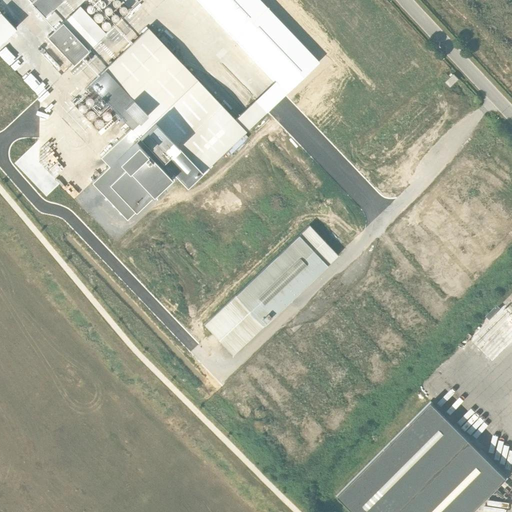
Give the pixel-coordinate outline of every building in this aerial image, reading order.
[(28,0),(45,16),(62,0),(28,0)] [(72,63),(104,33),(79,6),(47,37),(72,63)] [(0,11),(0,42),(15,28),(0,11)] [(255,99),(234,118),(147,28),(88,83),(131,128),(101,157),(108,166),(92,182),(113,204),(127,219),(136,210),(137,210),(139,212),(158,195),(159,196),(160,196),(178,179),(186,187),(187,187),(266,111),(255,99)] [(453,74),(445,82),(450,87),(459,79),(453,74)] [(338,255),(309,224),(204,324),(234,355),(338,255)] [(485,316),(489,320),(501,309),(496,304),(485,316)] [(471,511),(506,478),(503,474),(431,403),(338,495),(354,511),(471,511)]
